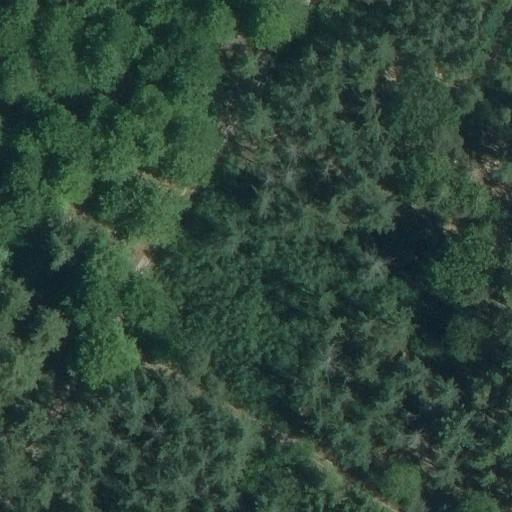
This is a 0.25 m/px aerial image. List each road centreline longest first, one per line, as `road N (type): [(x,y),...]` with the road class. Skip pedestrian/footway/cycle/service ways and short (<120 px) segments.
road 1 (track): [(309,0),(94,340),(5,511)]
road 2 (track): [(405,511),(94,340),(41,365),(0,342)]
